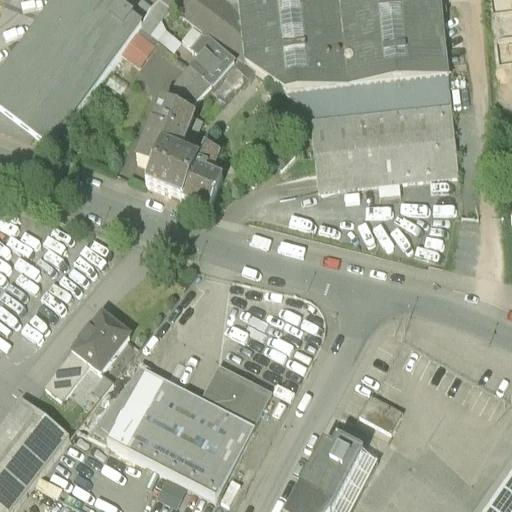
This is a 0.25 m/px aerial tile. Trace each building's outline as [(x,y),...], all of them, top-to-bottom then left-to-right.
[(61,0),(55,9),(0,81),(0,118),(49,155),(142,32),(98,0),(61,0)] [(43,0),(55,9),(61,0),(43,0)] [(239,8),(227,8),(222,4),(216,0),(164,0),(161,5),(245,66),(240,18),(239,8)] [(221,0),(222,4),(227,8),(239,8),(238,0),(221,0)] [(440,0),(238,0),(239,8),(240,18),(245,66),(313,124),(320,194),(459,179),(440,0)] [(182,43),(200,60),(211,47),(191,33),(182,43)] [(235,69),(211,47),(200,60),(188,73),(211,95),(235,69)] [(185,118),(211,95),(188,73),(173,91),(161,108),(185,118)] [(195,122),(185,118),(161,108),(137,167),(153,174),(162,151),(180,158),(195,122)] [(199,166),(180,158),(162,151),(153,174),(145,191),(182,206),(199,166)] [(205,152),(199,166),(182,206),(209,217),(223,184),(211,180),(220,158),(205,152)] [(130,342),(101,319),(70,358),(71,359),(89,372),(100,381),(130,342)] [(62,407),(89,372),(71,359),(44,393),(62,407)] [(88,443),(107,453),(145,380),(148,374),(143,371),(91,436),(88,443)] [(200,408),(254,435),(272,400),(218,373),(200,408)] [(440,401),(453,408),(466,386),(453,379),(440,401)] [(216,509),(254,435),(200,408),(145,380),(107,453),(216,509)] [(112,388),(104,381),(92,396),(100,403),(112,388)] [(390,433),(398,413),(365,398),(357,418),(390,433)] [(0,431),(0,511),(14,511),(69,443),(21,405),(0,431)] [(352,511),(375,466),(338,447),(333,457),(323,452),(290,511),(352,511)] [(511,511),(511,495),(499,511),(511,511)]
